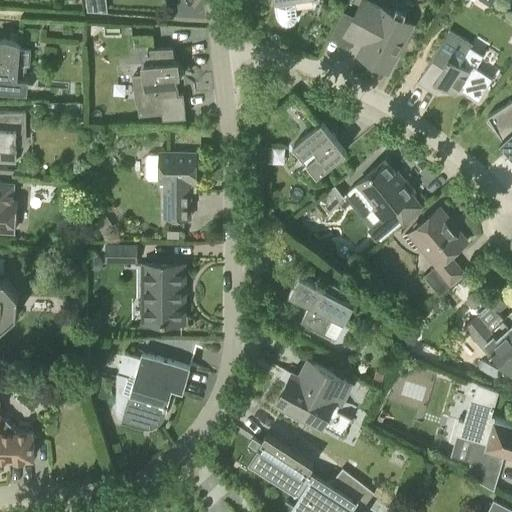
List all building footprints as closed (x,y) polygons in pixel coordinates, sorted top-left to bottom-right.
[(90,0),(90,9),(110,8),(109,0),(90,0)] [(294,4),(292,0),(276,0),(277,2),(279,2),(279,6),(278,6),(279,18),(280,19),(280,20),(281,22),(283,23),(284,24),(286,24),(288,25),(290,24),(292,24),(294,23),(295,22),(296,20),(296,19),(297,18),(297,16),(297,14),(295,4),(294,4)] [(381,8),(365,0),(362,0),(346,32),(366,41),(359,54),(388,68),(412,22),(382,7),(381,8)] [(474,71),(468,67),(465,56),(472,45),(451,31),(418,81),(437,93),(443,84),(456,92),(460,84),(464,86),(462,90),(479,100),(493,77),(476,67),(474,71)] [(21,49),(21,43),(19,42),(17,41),(15,40),(12,39),(10,39),(7,38),(5,38),(2,38),(0,38),(0,89),(28,92),(29,79),(26,79),(27,65),(30,66),(32,50),(21,49)] [(174,60),(172,47),(174,47),(174,45),(150,48),(151,55),(144,55),(144,64),(142,64),(143,74),(133,75),(137,105),(138,105),(140,115),(167,113),(165,97),(180,95),(177,76),(181,76),(179,60),(174,60)] [(511,100),(488,116),(503,140),(500,143),(509,152),(511,155),(511,100)] [(27,129),(27,111),(0,110),(0,160),(15,161),(17,129),(27,129)] [(293,145),(318,174),(347,150),(322,121),(293,145)] [(197,181),(197,130),(172,130),(172,151),(166,151),(166,154),(149,154),(146,157),(146,176),(149,179),(166,179),(165,217),(191,217),(191,181),(197,181)] [(415,190),(406,180),(399,171),(396,173),(385,160),(347,192),(366,213),(369,210),(370,211),(373,208),(383,219),(393,210),(404,222),(423,205),(412,193),(415,190)] [(13,199),(14,182),(0,180),(0,229),(15,231),(17,200),(13,199)] [(330,215),(344,196),(335,185),(317,201),(330,215)] [(468,240),(450,220),(439,207),(421,222),(417,222),(414,225),(414,229),(403,237),(413,249),(419,243),(437,265),(423,276),(431,285),(428,288),(432,292),(434,290),(439,295),(467,272),(466,270),(463,272),(449,255),(468,240)] [(108,260),(136,260),(136,244),(108,244),(108,260)] [(89,265),(92,270),(98,270),(102,267),(103,261),(100,256),(94,256),(89,259),(89,265)] [(144,321),(184,321),(184,263),(144,263),(144,321)] [(328,288),(301,273),(290,293),(310,304),(301,321),(325,333),(334,316),(345,322),(355,302),(345,297),(347,292),(347,290),(346,289),(335,281),(333,281),(331,283),(328,288)] [(3,278),(0,277),(0,326),(3,327),(5,325),(4,324),(15,315),(17,315),(19,314),(19,311),(18,310),(19,296),(20,296),(20,293),(18,291),(17,291),(8,280),(8,279),(7,277),(4,277),(3,278)] [(491,303),(499,312),(508,304),(501,294),(491,303)] [(511,326),(504,318),(499,312),(491,303),(464,326),(491,356),(497,352),(511,368),(511,326)] [(412,330),(406,328),(401,330),(397,335),(397,341),(401,346),(407,348),(412,346),(416,341),(416,335),(412,330)] [(141,355),(125,350),(118,372),(116,411),(119,415),(123,418),(122,421),(142,427),(146,428),(150,427),(154,426),(157,425),(161,422),(163,419),(165,417),(165,414),(173,386),(184,389),(191,365),(143,351),(141,355)] [(353,380),(309,358),(299,377),(292,373),(277,401),(284,405),(283,407),(314,424),(315,421),(323,425),(336,398),(342,401),(353,380)] [(384,372),(376,369),(374,377),(382,380),(384,372)] [(467,476),(495,489),(506,449),(511,450),(511,420),(492,415),(499,390),(469,379),(466,391),(473,394),(465,420),(458,419),(454,433),(473,438),(467,461),(471,462),(467,476)] [(1,418),(0,398),(0,396),(0,458),(35,456),(34,428),(19,429),(8,418),(1,418)] [(314,463),(266,433),(261,441),(268,445),(265,450),(258,446),(249,461),(297,490),(306,476),(311,479),(291,511),(292,511),(361,511),(360,511),(374,491),(343,468),(330,484),(309,471),(314,463)] [(433,464),(426,460),(420,471),(427,475),(433,464)] [(511,511),(511,507),(494,499),(487,511),(511,511)]
